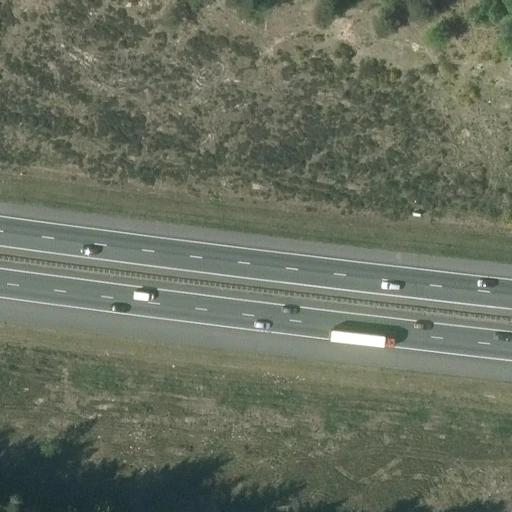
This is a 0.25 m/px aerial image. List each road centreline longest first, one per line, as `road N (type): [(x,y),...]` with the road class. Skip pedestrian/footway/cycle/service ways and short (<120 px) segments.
road 1 (motorway): [(0,287),(511,350)]
road 2 (motorway): [(511,291),(0,230)]
